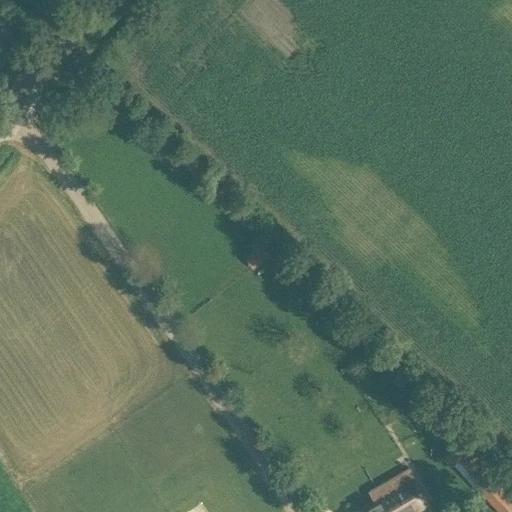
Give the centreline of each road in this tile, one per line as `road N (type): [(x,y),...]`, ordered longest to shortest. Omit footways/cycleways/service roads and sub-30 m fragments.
road 1 (unclassified): [(296,511),(12,103)]
road 2 (tertiary): [(12,103),(97,0)]
